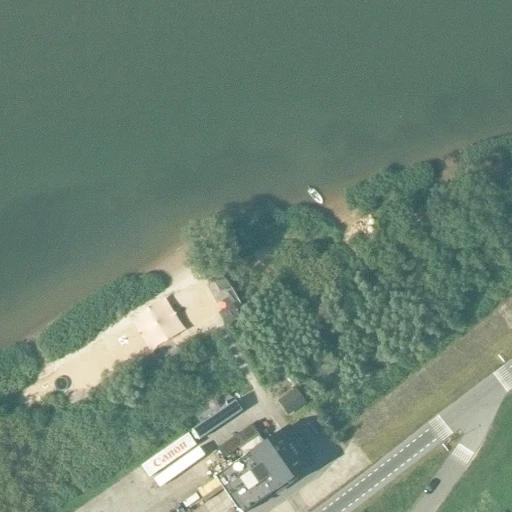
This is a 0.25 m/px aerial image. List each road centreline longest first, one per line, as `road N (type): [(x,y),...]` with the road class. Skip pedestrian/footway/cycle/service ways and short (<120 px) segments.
road 1 (tertiary): [(328,511),(481,398)]
road 2 (unclassified): [(421,511),(461,453),(481,398)]
